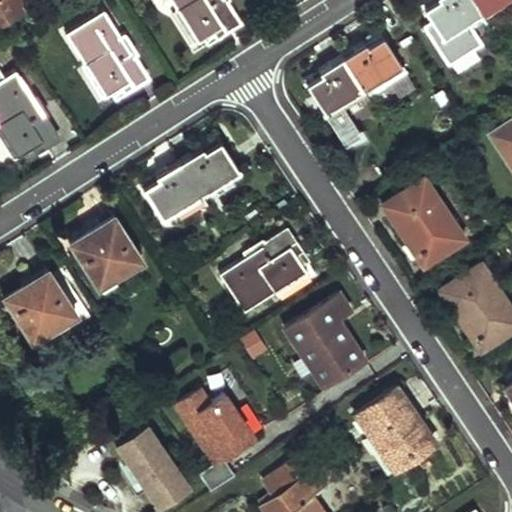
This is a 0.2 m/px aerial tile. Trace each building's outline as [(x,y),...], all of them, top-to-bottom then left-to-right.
[(0,0),(0,21),(24,7),(20,0),(0,0)] [(170,0),(195,38),(220,21),(223,26),(237,17),(226,0),(170,0)] [(426,0),(421,4),(432,20),(424,26),(449,64),(481,42),(469,23),(482,15),(471,0),(426,0)] [(471,0),(482,15),(504,0),(471,0)] [(63,32),(103,94),(126,79),(130,83),(145,74),(101,7),(63,32)] [(343,56),(366,92),(403,67),(380,32),(343,56)] [(304,81),(328,118),(340,138),(353,130),(340,110),(366,92),(343,56),(304,81)] [(0,77),(0,129),(16,154),(39,139),(43,145),(57,134),(15,68),(0,77)] [(511,123),(493,136),(511,164),(511,123)] [(177,158),(202,195),(240,171),(216,133),(177,158)] [(139,182),(163,219),(202,195),(177,158),(139,182)] [(381,203),(421,264),(462,238),(422,176),(381,203)] [(70,241),(97,284),(141,257),(113,212),(70,241)] [(283,229),(219,272),(244,308),(307,265),(283,229)] [(440,288),(482,347),(511,326),(511,304),(481,259),(440,288)] [(1,293),(30,339),(74,311),(45,264),(1,293)] [(340,316),(352,308),(340,290),(286,326),(325,385),(367,357),(340,316)] [(253,327),(239,336),(251,356),(266,347),(253,327)] [(358,409),(396,466),(436,440),(399,384),(358,409)] [(199,387),(176,402),(214,460),(197,471),(211,491),(237,474),(224,455),(255,435),(224,388),(207,399),(199,387)] [(115,441),(137,474),(167,454),(145,420),(115,441)] [(261,501),(268,511),(323,511),(313,496),(328,486),(304,450),(262,478),(272,494),(261,501)] [(137,474),(159,504),(187,484),(167,454),(137,474)]
